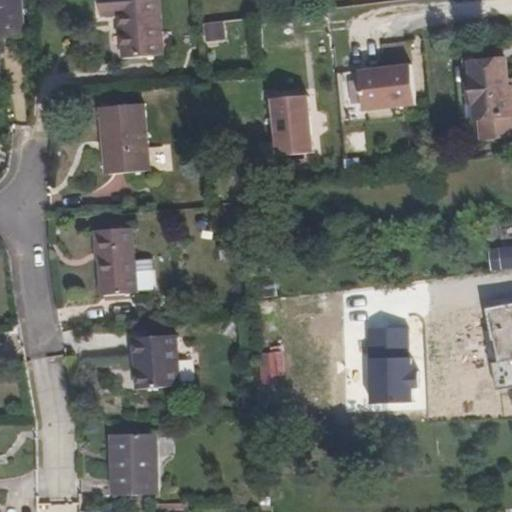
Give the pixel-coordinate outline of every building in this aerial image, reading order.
[(0,0),(0,36),(22,34),(19,0),(0,0)] [(124,60),(164,56),(159,0),(100,0),(102,17),(120,15),(124,60)] [(511,88),(509,88),(506,61),(506,60),(472,64),(473,81),(469,87),(470,98),(475,102),(477,119),(479,119),(481,141),(511,138),(511,88)] [(360,73),(365,112),(417,106),(413,66),(360,73)] [(291,158),(324,154),(318,97),(284,101),(291,158)] [(145,104),(101,108),(104,143),(106,143),(109,176),(152,172),(145,104)] [(345,150),(365,149),(364,131),(344,132),(345,150)] [(133,228),(98,231),(100,262),(103,297),(138,294),(133,228)] [(511,243),(489,249),(494,273),(511,268),(511,243)] [(498,392),(511,389),(511,304),(488,309),(492,331),(486,332),(498,392)] [(368,327),(370,402),(416,401),(414,326),(368,327)] [(182,387),(177,335),(134,339),(138,390),(182,387)] [(262,351),(262,377),(284,377),(284,351),(262,351)] [(114,497),(159,496),(157,434),(113,435),(114,497)]
